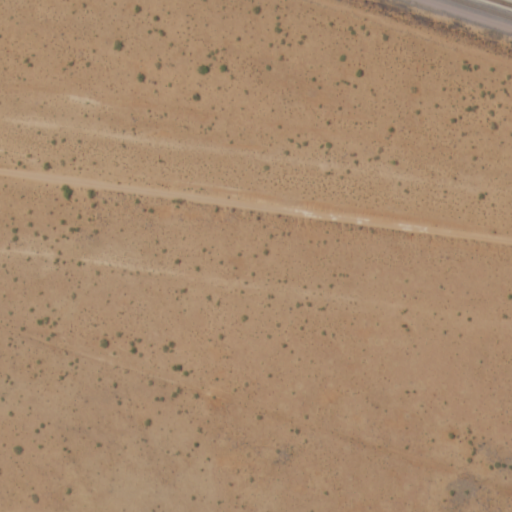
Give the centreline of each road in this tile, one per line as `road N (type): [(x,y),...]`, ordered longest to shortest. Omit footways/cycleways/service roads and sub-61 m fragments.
road 1 (track): [(0,195),(511,268)]
road 2 (residential): [(511,125),(115,0)]
